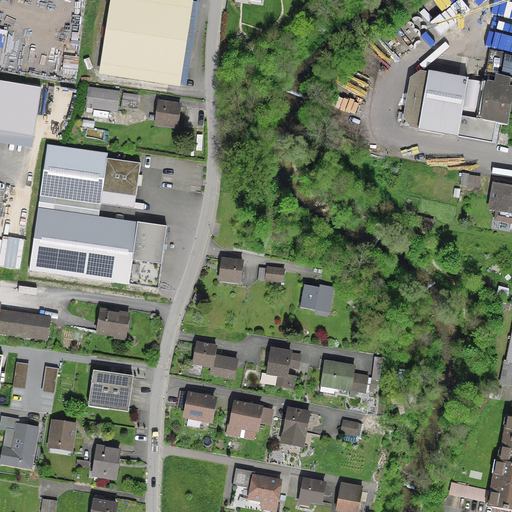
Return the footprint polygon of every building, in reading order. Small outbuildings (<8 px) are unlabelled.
[(193,0),(110,0),(99,74),(180,87),(193,0)] [(418,131),(491,144),(494,128),(459,122),(466,83),(427,76),(422,105),(413,104),(409,130),(418,131)] [(475,121),(506,126),(511,91),(511,89),(508,89),(510,80),(495,78),(493,86),(482,84),(475,121)] [(0,130),(34,136),(41,87),(0,80),(0,130)] [(121,91),(88,86),(86,105),(85,107),(118,111),(121,91)] [(121,108),(138,110),(140,95),(123,92),(121,108)] [(178,128),(182,103),(158,99),(154,125),(178,128)] [(108,153),(48,145),(30,270),(159,288),(167,226),(99,216),(101,205),(135,209),(141,163),(107,158),(108,153)] [(466,188),(468,177),(468,175),(461,174),(459,187),(466,188)] [(468,186),(478,188),(479,179),(469,177),(468,186)] [(511,189),(511,190),(511,188),(493,185),(489,211),(511,215),(511,189)] [(423,228),(430,230),(433,221),(415,217),(413,224),(423,227),(423,228)] [(222,257),(218,281),(241,284),(244,260),(222,257)] [(284,283),(286,269),(267,266),(267,268),(259,267),(257,280),(265,281),(265,280),(284,283)] [(320,284),(319,287),(304,284),(300,307),(330,313),(331,309),(335,287),(320,284)] [(0,310),(1,307),(0,306),(0,333),(46,340),(49,320),(0,312),(0,310)] [(125,335),(128,316),(100,312),(96,333),(114,336),(115,334),(125,335)] [(511,328),(501,385),(511,387),(511,328)] [(214,358),(215,349),(196,345),(192,364),(211,367),(211,369),(224,371),(226,360),(214,358)] [(286,377),(290,354),(271,351),(267,374),(278,376),(276,386),(289,388),(291,378),(286,377)] [(381,359),(374,358),(372,378),(373,381),(378,381),(381,359)] [(364,393),(366,378),(352,376),(354,368),(324,364),(319,393),(333,395),(334,388),(364,393)] [(396,384),(408,386),(410,376),(404,375),(405,371),(399,370),(396,384)] [(88,404),(128,410),(132,379),(92,373),(88,404)] [(200,420),(209,422),(213,401),(189,396),(185,417),(188,418),(186,425),(188,427),(198,429),(200,420)] [(231,426),(255,431),(259,410),(235,405),(231,426)] [(304,435),(304,436),(308,416),(287,411),(283,431),(284,431),(281,444),(288,445),(288,447),(289,448),(293,449),(294,448),(294,446),(301,448),(304,435)] [(0,464),(32,470),(40,427),(19,423),(20,419),(2,416),(0,424),(0,429),(6,430),(0,462),(0,464)] [(501,463),(511,464),(511,417),(505,416),(503,429),(506,430),(502,450),(503,450),(501,463)] [(355,437),(357,424),(342,421),(340,434),(355,437)] [(70,449),(73,426),(53,423),(49,446),(70,449)] [(93,476),(114,479),(118,452),(97,448),(93,476)] [(511,511),(511,464),(501,463),(498,462),(495,474),(494,474),(490,495),(488,494),(485,507),(511,511)] [(278,484),(252,480),(249,501),(275,505),(278,484)] [(299,500),(320,504),(324,485),(303,481),(299,500)] [(336,510),(344,511),(356,511),(361,489),(352,488),(351,493),(339,491),(336,510)] [(54,511),(56,502),(41,500),(39,511),(54,511)] [(91,511),(114,511),(116,506),(93,502),(91,511)]
